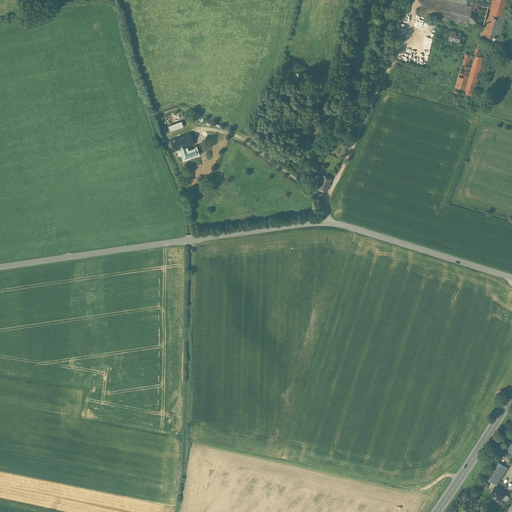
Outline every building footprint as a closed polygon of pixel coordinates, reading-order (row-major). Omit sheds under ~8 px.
[(421,0),(418,14),(468,25),(469,22),(474,2),(473,2),(468,0),(421,0)] [(473,0),(473,2),(474,2),(469,22),(482,26),(479,37),(498,43),(510,0),(473,0)] [(462,34),(451,31),(448,41),(460,43),(462,34)] [(483,57),(465,52),(453,92),(472,98),(480,70),(484,72),(487,58),(484,56),(483,57)] [(181,121),(167,126),(169,132),(183,127),(181,121)] [(189,132),(170,139),(174,151),(180,149),(183,159),(197,154),(195,148),(187,151),(185,147),(194,144),(189,132)] [(299,172),(297,175),(307,182),(309,179),(299,172)] [(331,178),(323,174),(320,181),(318,185),(317,188),(322,191),(322,189),(325,191),(331,178)] [(73,230),(65,231),(66,241),(73,240),(73,230)] [(496,461),(487,479),(497,485),(506,467),(496,461)] [(505,493),(496,487),(491,495),(500,501),(505,493)]
